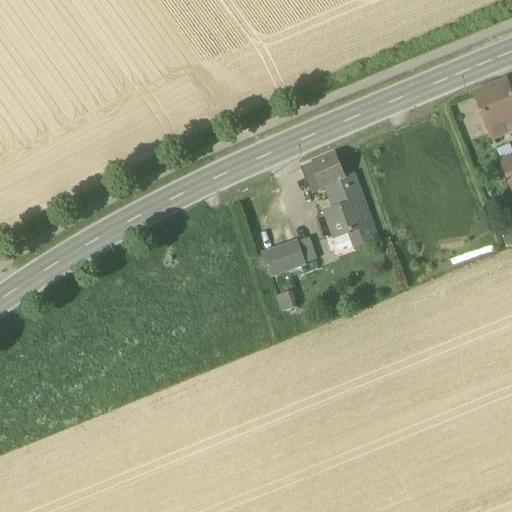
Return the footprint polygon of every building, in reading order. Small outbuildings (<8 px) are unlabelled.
[(488,130),(492,141),(511,132),(511,95),(507,82),(474,95),(488,130)] [(326,188),(329,196),(335,194),(332,186),(346,180),(345,179),(336,156),(301,171),(311,194),(326,188)] [(511,159),(501,164),(511,189),(511,159)] [(340,208),(340,209),(362,201),(353,176),(345,179),(346,180),(332,186),(335,194),(340,208)] [(349,235),(354,249),(377,241),(362,201),(340,209),(340,208),(325,213),(335,240),(349,235)] [(263,255),(271,277),(305,265),(298,243),(263,255)] [(282,312),(298,307),(293,290),(276,296),(282,312)]
